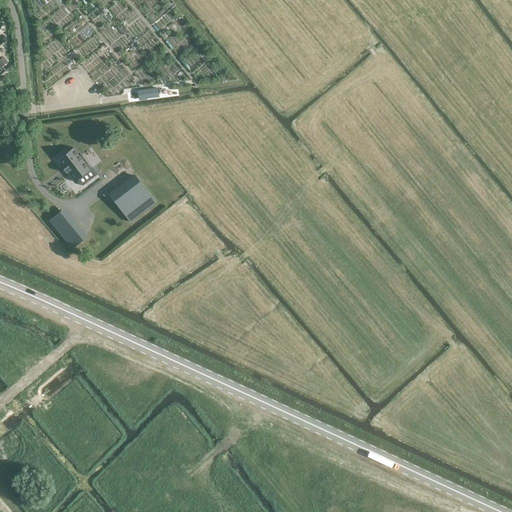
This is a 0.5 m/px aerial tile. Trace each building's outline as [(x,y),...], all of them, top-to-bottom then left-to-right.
[(162,91),(146,92),(147,99),(163,97),(162,91)] [(127,94),(130,103),(139,101),(137,92),(127,94)] [(58,159),(57,160),(58,161),(63,167),(64,169),(64,170),(65,169),(67,172),(66,172),(67,173),(74,182),(92,169),(96,174),(95,176),(97,175),(92,168),(90,169),(80,157),(82,155),(81,155),(80,156),(73,148),(61,157),(58,159)] [(129,176),(107,193),(127,218),(149,201),(130,178),(129,176)] [(64,208),(49,221),(72,249),(87,237),(64,208)]
